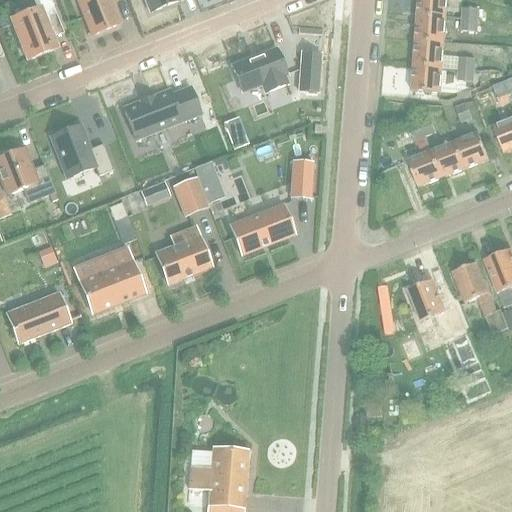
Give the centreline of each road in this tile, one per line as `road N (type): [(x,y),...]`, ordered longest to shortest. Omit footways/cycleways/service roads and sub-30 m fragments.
road 1 (residential): [(0,400),(341,262)]
road 2 (residential): [(0,111),(285,0)]
road 3 (tertiary): [(341,262),(360,0)]
road 4 (tertiary): [(323,511),(341,262)]
road 5 (residential): [(341,262),(511,200)]
